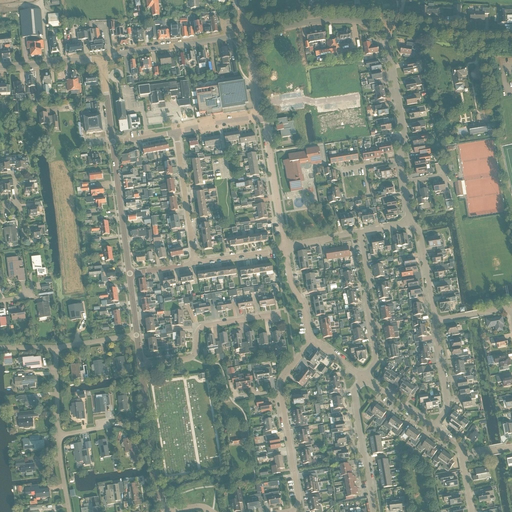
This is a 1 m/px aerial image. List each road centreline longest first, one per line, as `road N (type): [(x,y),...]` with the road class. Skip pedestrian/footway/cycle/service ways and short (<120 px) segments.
road 1 (residential): [(141,364),(192,357),(203,327),(278,314)]
road 2 (tertiary): [(102,60),(235,35),(246,26)]
road 3 (residential): [(363,377),(376,352),(360,232)]
road 4 (tertiary): [(164,511),(141,364)]
road 5 (tertiary): [(246,26),(332,19),(389,25)]
road 6 (residential): [(374,511),(354,398),(363,377)]
road 7 (residential): [(400,159),(389,25)]
road 8 (residential): [(286,248),(260,118)]
road 9 (residential): [(196,262),(176,131)]
road 10 (tertiary): [(129,273),(113,142)]
road 11 (residential): [(290,511),(299,500),(279,390)]
road 12 (tertiary): [(389,25),(511,33)]
